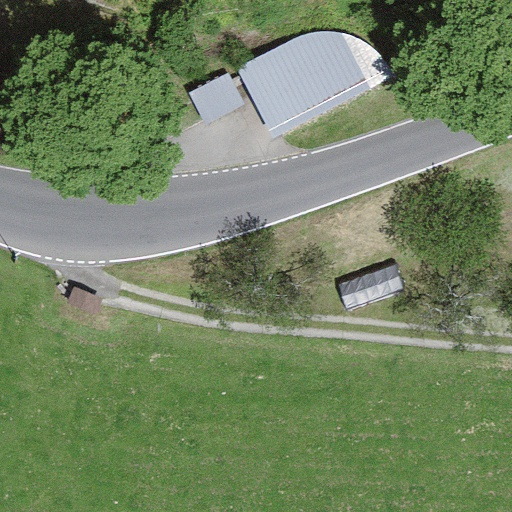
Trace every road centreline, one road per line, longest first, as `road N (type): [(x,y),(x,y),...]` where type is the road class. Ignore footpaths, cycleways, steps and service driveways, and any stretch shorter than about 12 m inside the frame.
road 1 (tertiary): [(0,203),(66,220),(189,213),(342,174),(511,108)]
road 2 (track): [(511,339),(227,318),(116,294),(79,263),(66,220)]
